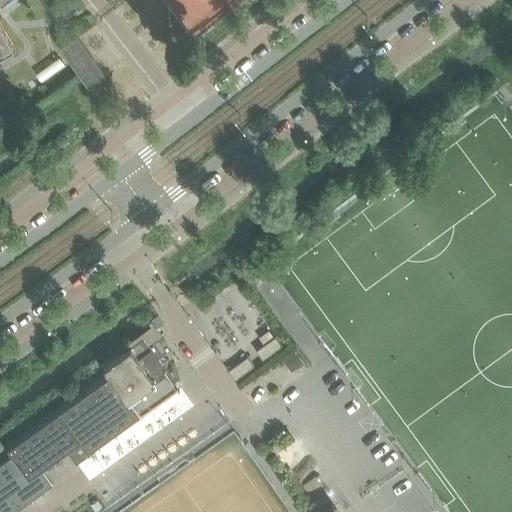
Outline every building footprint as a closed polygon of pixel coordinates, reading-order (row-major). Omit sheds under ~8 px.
[(0,0),(0,53),(14,46),(0,22),(0,0)] [(83,44),(77,35),(60,47),(71,63),(74,67),(88,86),(105,74),(83,44)] [(66,66),(59,58),(35,76),(40,82),(42,84),(66,66)] [(187,304),(182,297),(178,301),(182,307),(187,304)] [(160,323),(156,317),(155,317),(151,320),(156,326),(160,323)] [(11,455),(0,463),(0,511),(11,511),(52,484),(41,470),(67,451),(76,463),(82,458),(80,456),(86,452),(88,454),(95,450),(94,448),(178,388),(179,387),(158,357),(170,348),(161,334),(133,353),(130,349),(105,366),(111,374),(8,449),(8,448),(7,449),(11,455)] [(263,360),(282,345),(275,336),(256,350),(263,360)] [(235,380),(254,366),(247,356),(228,370),(235,380)]
